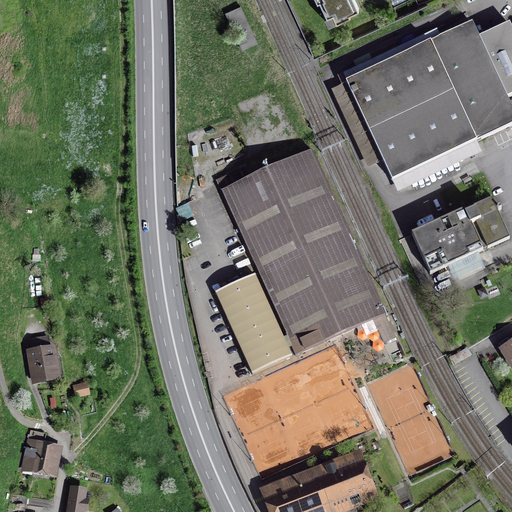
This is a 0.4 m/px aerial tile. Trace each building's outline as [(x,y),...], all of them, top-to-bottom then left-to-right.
[(354,0),(319,0),(327,15),(332,13),(336,21),(350,15),(349,12),(359,8),(354,0)] [(240,6),(226,13),(242,49),(257,43),(240,6)] [(511,125),(511,107),(508,99),(511,96),(511,31),(509,25),(479,39),(472,24),(440,39),(436,30),(342,74),(392,181),(511,125)] [(221,191),(220,192),(294,356),(339,336),(373,321),(377,329),(378,329),(384,343),(395,338),(385,315),(387,314),(351,235),(312,150),(260,173),(256,165),(247,169),(245,167),(216,181),(221,191)] [(509,239),(491,199),(412,234),(430,274),(509,239)] [(44,296),(43,270),(30,271),(31,297),(44,296)] [(255,274),(215,293),(252,375),(293,357),(255,274)] [(49,341),(30,344),(37,381),(55,378),(49,341)] [(511,343),(503,349),(511,363),(511,343)] [(87,384),(74,387),(76,397),(89,393),(87,384)] [(44,434),(30,431),(23,467),(51,473),(56,450),(41,447),(44,434)] [(358,459),(266,495),(272,511),(325,511),(372,494),(358,459)] [(85,491),(72,489),(68,511),(84,511),(85,510),(87,510),(88,502),(83,501),(85,491)] [(12,494),(11,503),(25,505),(27,496),(12,494)] [(11,511),(24,511),(25,505),(11,503),(9,511),(11,511)]
